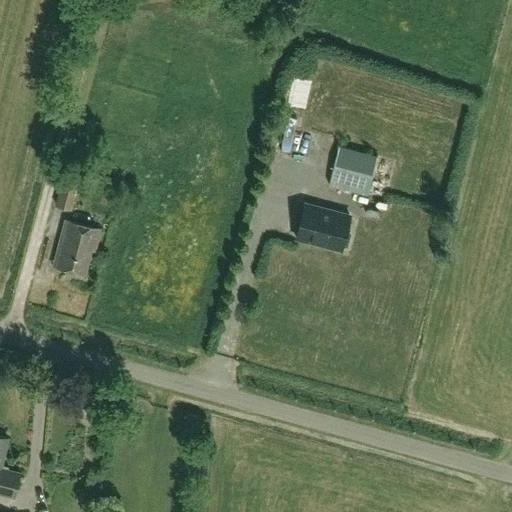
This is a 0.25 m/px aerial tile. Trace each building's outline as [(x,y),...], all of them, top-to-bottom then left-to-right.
[(295,105),(298,69),(285,68),(281,104),(295,105)] [(397,161),(377,156),(339,146),(329,185),(367,195),(387,200),(397,161)] [(63,173),(55,202),(69,206),(77,177),(63,173)] [(305,204),(296,239),(340,250),(342,246),(347,247),(350,234),(345,232),(349,216),(305,204)] [(89,250),(93,251),(100,226),(64,216),(54,250),(57,251),(53,265),(82,273),(89,250)] [(0,437),(0,494),(14,498),(20,473),(0,469),(7,439),(0,437)]
